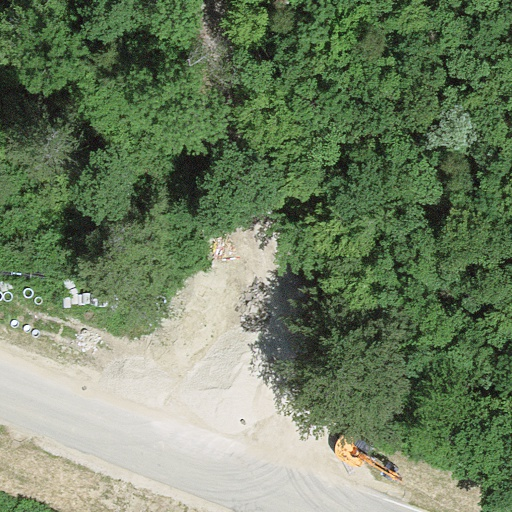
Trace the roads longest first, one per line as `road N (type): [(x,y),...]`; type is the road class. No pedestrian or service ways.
road 1 (track): [(318,508),(259,202),(203,0)]
road 2 (tertiary): [(0,392),(328,511)]
